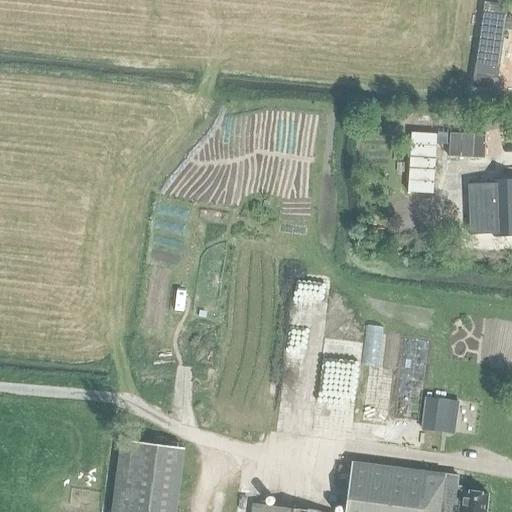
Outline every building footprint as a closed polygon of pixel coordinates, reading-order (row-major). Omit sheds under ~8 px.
[(484,2),(472,87),(496,90),(505,29),(511,31),(511,29),(511,18),(506,17),(508,5),(484,2)] [(468,194),(468,244),(488,244),(488,246),(511,246),(511,190),(488,191),(488,194),(468,194)] [(391,421),(402,318),(376,315),(364,418),(391,421)] [(324,398),(340,400),(342,386),(326,384),(324,398)] [(424,396),(420,429),(452,434),(457,400),(424,396)] [(172,511),(179,453),(118,445),(109,511),(172,511)] [(344,511),(485,511),(487,495),(463,492),(463,491),(455,490),(457,477),(351,463),(344,511)]
